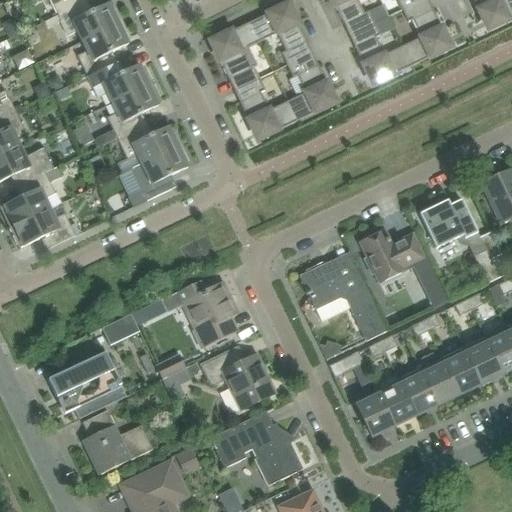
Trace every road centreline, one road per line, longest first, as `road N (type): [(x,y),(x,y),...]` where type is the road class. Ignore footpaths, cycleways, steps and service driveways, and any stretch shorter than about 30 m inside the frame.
road 1 (residential): [(403,502),(372,486),(355,464),(255,257),(511,133)]
road 2 (residential): [(5,295),(225,189),(228,172),(162,31)]
road 3 (residential): [(65,511),(0,368)]
road 4 (residential): [(511,437),(416,483),(403,502)]
